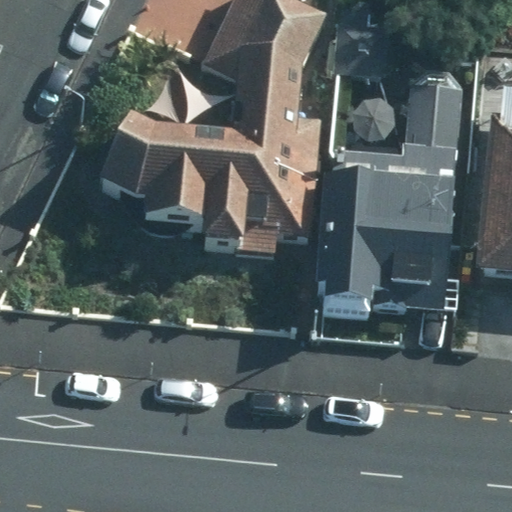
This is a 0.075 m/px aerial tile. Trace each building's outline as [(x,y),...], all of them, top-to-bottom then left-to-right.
[(236,243),(305,251),(315,129),(292,126),(295,86),(320,32),(246,0),(236,0),(201,80),(228,92),(225,151),(146,146),(121,132),(85,196),(126,219),(136,221),(136,239),(194,243),(193,260),(233,261),(236,243)] [(373,11),(342,9),(340,87),(392,89),(394,37),(373,36),(373,11)] [(409,99),(405,162),(450,166),(456,102),(409,99)] [(482,135),(468,291),(511,294),(511,107),(494,106),(492,136),(482,135)] [(361,320),(438,324),(447,172),(400,170),(402,156),(380,156),(380,171),(328,168),(326,193),(317,193),(309,323),(360,327),(361,320)]
